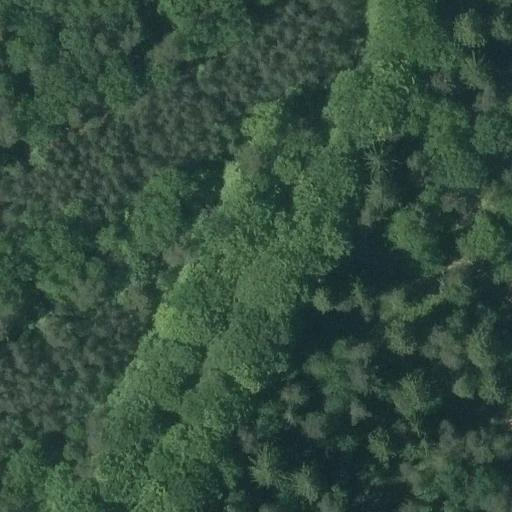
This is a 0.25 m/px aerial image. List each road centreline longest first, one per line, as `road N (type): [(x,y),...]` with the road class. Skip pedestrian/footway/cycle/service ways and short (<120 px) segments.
road 1 (track): [(376,0),(360,57),(132,511)]
road 2 (track): [(265,247),(336,240),(401,260),(457,265),(511,299)]
